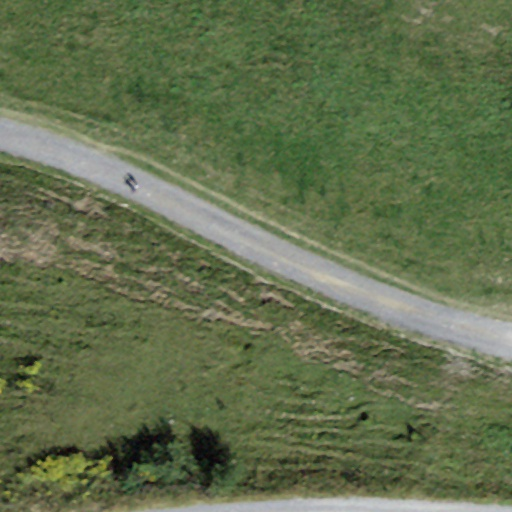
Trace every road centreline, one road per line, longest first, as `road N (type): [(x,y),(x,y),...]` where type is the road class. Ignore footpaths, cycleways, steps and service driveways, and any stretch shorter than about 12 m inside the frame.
road 1 (track): [(511,343),(370,297),(105,171),(0,139)]
road 2 (track): [(338,511),(473,511)]
